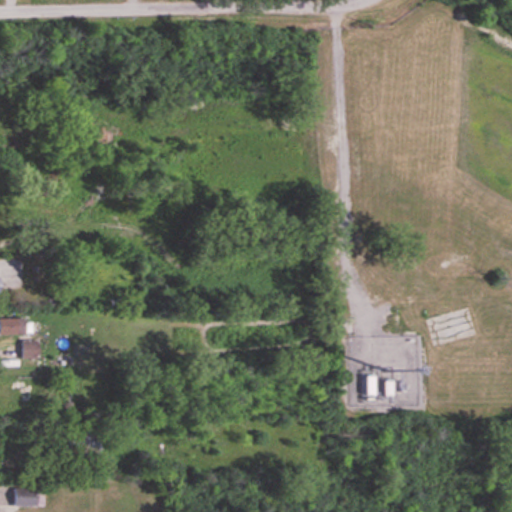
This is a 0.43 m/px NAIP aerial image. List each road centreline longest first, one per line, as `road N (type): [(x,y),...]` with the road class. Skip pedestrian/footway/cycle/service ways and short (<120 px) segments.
road 1 (residential): [(404,0),(410,292),(436,324),(475,344),(511,350)]
road 2 (residential): [(361,0),(0,12)]
